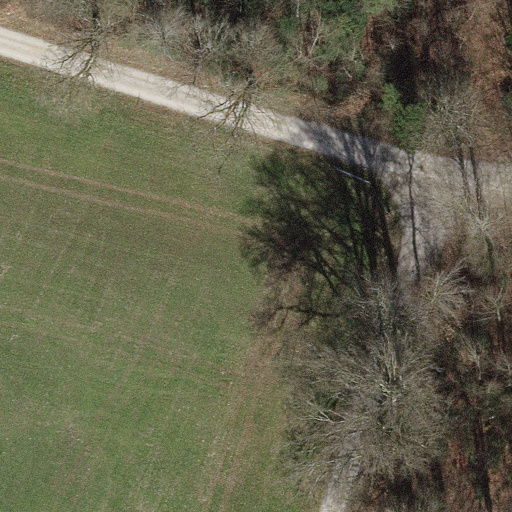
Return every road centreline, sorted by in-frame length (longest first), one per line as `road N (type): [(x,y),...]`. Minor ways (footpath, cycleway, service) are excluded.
road 1 (track): [(444,170),(0,39)]
road 2 (track): [(334,511),(444,170)]
